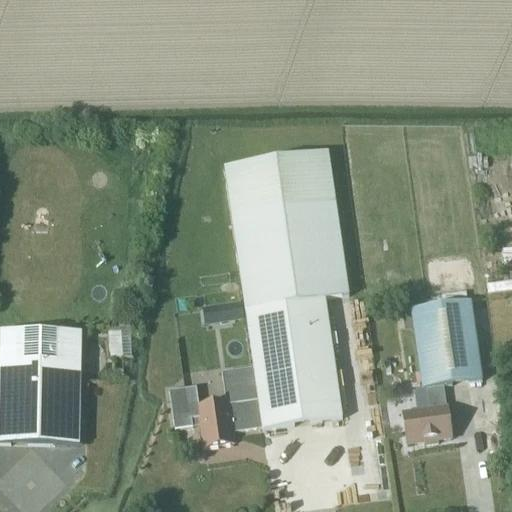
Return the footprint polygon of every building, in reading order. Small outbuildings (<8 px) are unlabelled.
[(252,371),(261,432),(261,434),(341,422),(324,303),(348,299),(328,161),(224,176),(252,371)] [(451,442),(446,410),(445,410),(442,390),(481,384),(470,305),(410,314),(411,317),(412,329),(421,393),(426,392),(429,412),(416,414),(402,416),(406,448),(424,446),(424,448),(437,446),(437,444),(451,442)] [(221,326),(243,322),(240,306),(218,309),(221,326)] [(410,318),(403,319),(404,331),(412,329),(410,318)] [(0,447),(79,449),(81,336),(0,334),(0,447)] [(116,355),(109,362),(122,361),(121,351),(116,351),(116,355)] [(231,436),(261,432),(252,371),(221,376),(225,405),(199,409),(196,390),(168,394),(174,434),(200,430),(203,452),(233,447),(231,436)]
